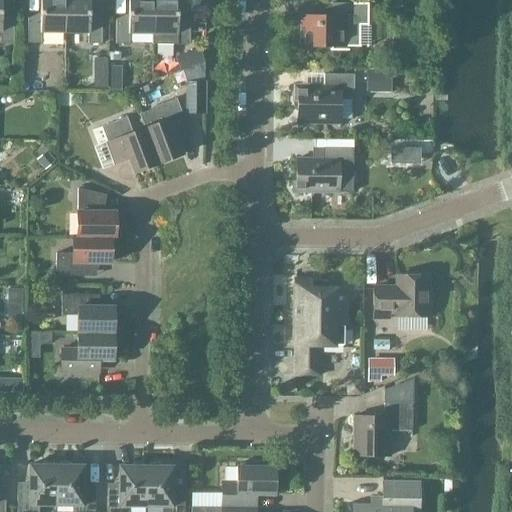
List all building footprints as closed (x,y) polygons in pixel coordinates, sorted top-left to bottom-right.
[(13,17),(1,17),(0,0),(0,42),(13,42),(13,17)] [(64,32),(64,0),(39,0),(39,17),(27,17),(27,43),(40,43),(40,32),(64,32)] [(101,18),(89,18),(88,0),(64,0),(64,32),(87,33),(87,43),(101,43),(101,18)] [(152,33),(152,0),(127,0),(127,18),(115,18),(115,43),(128,44),(128,33),(152,33)] [(189,19),(177,19),(176,0),(152,0),(152,33),(175,33),(175,44),(189,44),(189,19)] [(366,3),(329,3),(329,16),(301,16),(301,46),(305,46),(305,53),(307,53),(307,46),(329,46),(329,49),(328,49),(328,50),(346,50),(346,49),(340,49),(340,46),(358,46),(358,45),(357,45),(357,24),(364,25),(366,25),(366,3)] [(323,73),(323,89),(296,89),(296,119),(339,120),(339,90),(353,90),(353,74),(323,73)] [(203,113),(204,82),(186,82),(185,113),(203,113)] [(173,132),(186,127),(175,98),(150,108),(151,109),(139,114),(144,128),(157,163),(182,154),(173,132)] [(144,128),(131,132),(125,117),(100,126),(111,155),(124,150),(132,172),(157,163),(144,128)] [(337,192),(338,163),(351,163),(352,148),(322,147),(321,162),(295,162),(295,188),(324,189),(324,191),(337,192)] [(102,207),(105,195),(76,188),(76,236),(76,237),(110,237),(110,238),(114,238),(114,212),(98,212),(98,207),(102,207)] [(76,237),(76,236),(72,236),(72,253),(55,253),(55,275),(85,276),(85,262),(109,262),(110,238),(110,237),(76,237)] [(388,308),(396,309),(396,316),(426,316),(426,276),(396,276),(396,290),(388,289),(388,288),(373,287),(373,315),(388,316),(388,308)] [(343,345),(344,288),(326,288),(326,280),(306,279),(306,283),(294,283),(293,375),(319,375),(320,344),(343,345)] [(2,293),(2,318),(25,318),(25,293),(2,293)] [(90,306),(90,294),(60,294),(60,315),(76,315),(76,333),(112,333),(113,306),(90,306)] [(60,348),(60,372),(89,373),(98,373),(98,360),(112,360),(112,333),(76,333),(76,348),(60,348)] [(391,358),(366,358),(366,378),(378,378),(378,372),(390,372),(391,358)] [(411,430),(411,402),(383,402),(383,416),(353,416),(352,456),(388,456),(389,430),(411,430)] [(274,494),(274,467),(257,467),(257,463),(239,463),(239,467),(235,467),(235,482),(221,482),(221,507),(254,507),(254,493),(274,494)] [(55,505),(55,465),(29,464),(28,486),(16,486),(16,511),(37,511),(38,505),(55,505)] [(93,511),(94,487),(82,487),(82,465),(55,465),(55,505),(72,505),(71,511),(93,511)] [(145,506),(145,466),(118,466),(118,487),(106,487),(105,511),(127,511),(127,506),(145,506)] [(183,511),(184,488),(172,488),(172,466),(145,466),(145,506),(162,506),(161,511),(183,511)] [(417,511),(418,482),(381,482),(381,496),(369,496),(369,505),(352,505),(351,511),(417,511)]
